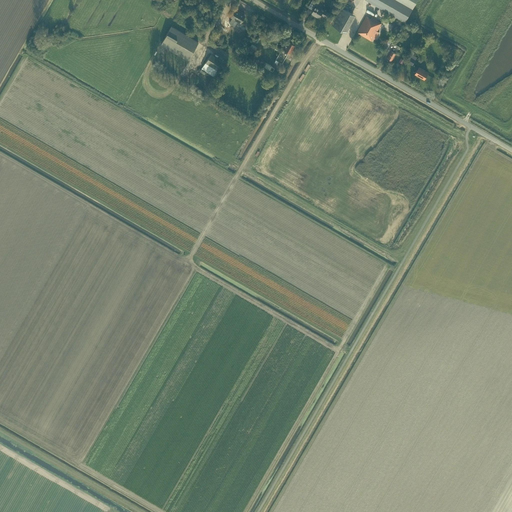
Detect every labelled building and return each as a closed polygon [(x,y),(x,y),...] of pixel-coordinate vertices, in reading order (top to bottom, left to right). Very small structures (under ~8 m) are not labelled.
[(319,2),(314,0),(312,0),(308,7),(314,10),(312,14),(319,18),(321,15),(327,18),(330,13),(317,6),(319,2)] [(366,0),(405,22),(413,9),(417,0),(366,0)] [(344,31),(353,14),(342,7),(332,25),(344,31)] [(240,23),(245,15),(235,10),(231,17),(232,18),(229,23),(234,26),(237,21),(240,23)] [(373,38),(375,39),(379,32),(378,31),(382,23),(372,17),(371,18),(367,16),(358,32),(372,40),(373,38)] [(188,60),(198,42),(171,26),(160,44),(188,60)] [(290,54),(295,45),(288,41),(283,49),(282,48),(274,62),(280,65),(288,53),(290,54)] [(396,53),(400,47),(393,42),(389,48),(392,49),(387,57),(392,60),(397,53),(396,53)] [(224,62),(211,54),(202,68),(214,77),(224,62)] [(412,65),(416,60),(409,55),(405,61),(412,65)] [(419,67),(415,74),(419,77),(424,79),(428,72),(422,69),(419,67)]
